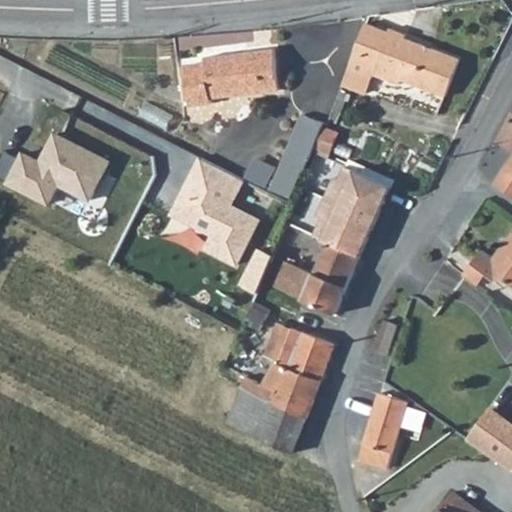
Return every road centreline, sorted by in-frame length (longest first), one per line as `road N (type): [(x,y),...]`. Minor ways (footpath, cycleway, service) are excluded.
road 1 (residential): [(511,81),(472,156),(383,267),(365,309),(333,417),(354,511)]
road 2 (tertiary): [(247,0),(107,10),(0,7)]
